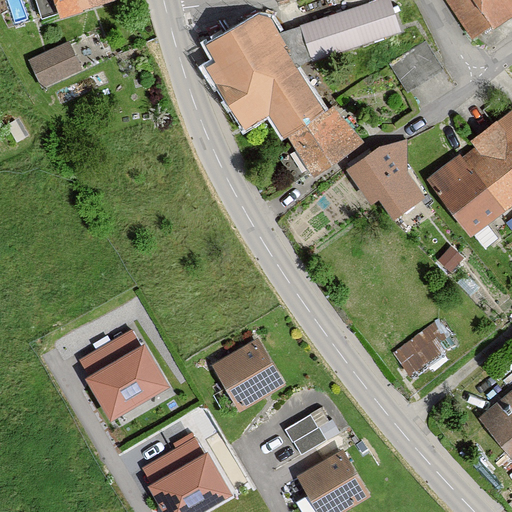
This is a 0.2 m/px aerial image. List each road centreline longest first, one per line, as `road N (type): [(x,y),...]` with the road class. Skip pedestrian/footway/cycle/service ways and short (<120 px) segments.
road 1 (tertiary): [(166,8),(216,157),(276,267),(396,427),(475,511)]
road 2 (residential): [(432,0),(474,73),(511,49)]
